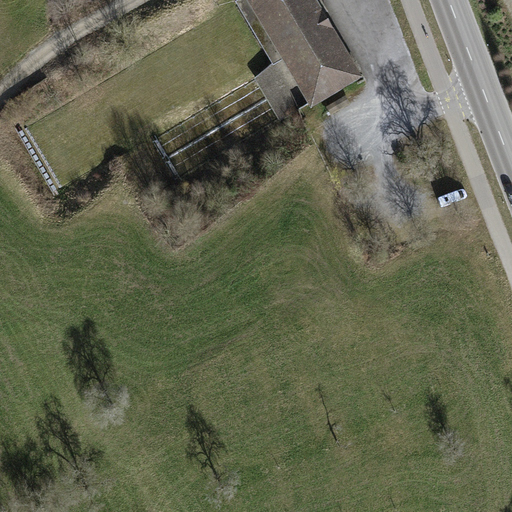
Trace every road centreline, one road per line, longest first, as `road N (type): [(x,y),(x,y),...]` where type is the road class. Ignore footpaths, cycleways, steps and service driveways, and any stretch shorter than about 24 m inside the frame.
road 1 (secondary): [(447,0),(511,167)]
road 2 (track): [(0,98),(68,36),(133,0)]
